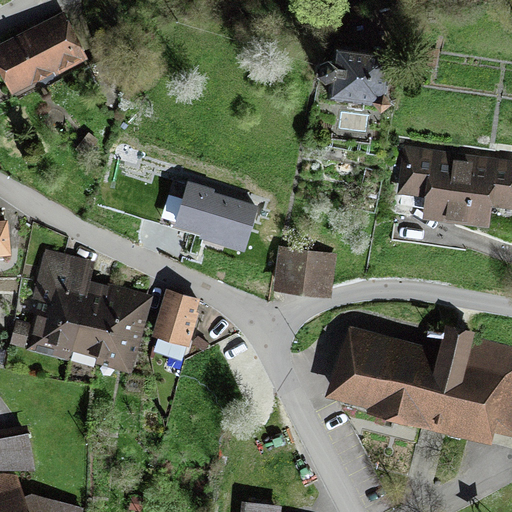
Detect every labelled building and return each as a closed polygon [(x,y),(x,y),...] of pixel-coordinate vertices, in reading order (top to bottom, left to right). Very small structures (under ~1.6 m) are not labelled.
[(32,35),(0,51),(0,54),(15,83),(46,67),(59,71),(86,57),(67,22),(34,39),(32,35)] [(329,95),(376,101),(381,108),(389,101),(385,94),(391,53),(336,46),(334,60),(328,59),(320,63),(318,71),(326,76),(332,77),(329,95)] [(435,49),(426,48),(422,66),(432,68),(435,49)] [(106,56),(90,63),(103,90),(118,83),(106,56)] [(511,158),(404,143),(396,204),(428,208),(427,212),(485,220),(488,200),(511,203),(511,158)] [(187,182),(174,224),(244,245),(257,203),(187,182)] [(0,263),(4,263),(3,250),(8,249),(6,221),(0,221),(0,263)] [(330,257),(284,250),(279,285),(325,290),(330,257)] [(73,345),(86,292),(84,291),(91,263),(63,256),(62,261),(50,258),(47,270),(44,269),(36,296),(51,300),(41,337),(73,345)] [(197,299),(169,290),(155,330),(159,331),(154,346),(183,355),(195,319),(190,317),(197,299)] [(86,292),(73,345),(125,359),(139,305),(86,292)] [(351,338),(332,388),(370,397),(369,401),(427,416),(428,413),(494,429),(494,428),(511,432),(511,367),(508,366),(511,350),(511,346),(471,337),(471,334),(448,328),(440,360),(351,338)] [(26,433),(0,437),(0,466),(33,467),(26,433)] [(0,511),(29,511),(16,475),(0,477),(0,511)] [(274,511),(276,506),(245,503),(243,511),(274,511)]
